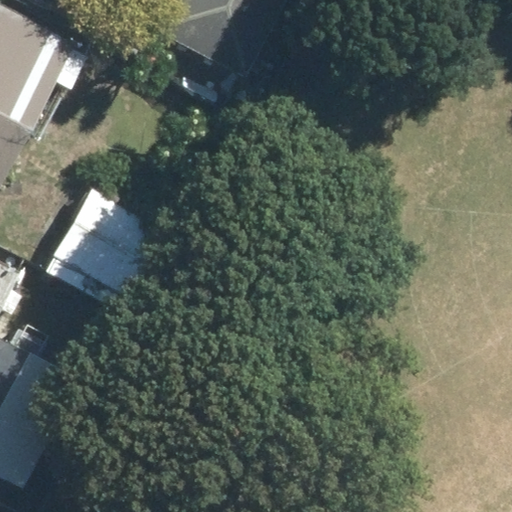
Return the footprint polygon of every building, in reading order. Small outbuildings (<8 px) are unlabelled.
[(278,0),(165,0),(149,37),(242,80),(278,0)] [(0,167),(46,88),(62,97),(86,55),(0,5),(0,167)] [(161,235),(87,192),(44,265),(118,308),(161,235)] [(0,311),(19,276),(0,265),(0,311)] [(0,327),(0,481),(9,486),(73,366),(0,327)]
